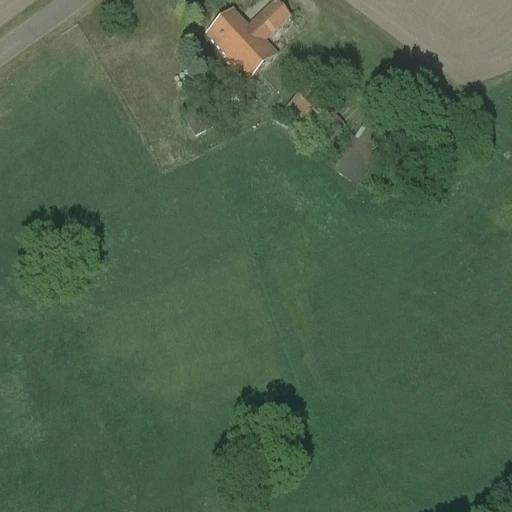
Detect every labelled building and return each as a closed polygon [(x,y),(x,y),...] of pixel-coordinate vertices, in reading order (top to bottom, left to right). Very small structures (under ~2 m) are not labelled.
[(274,4),(249,28),(248,30),(232,14),(206,39),(225,60),(224,64),(246,87),(278,58),(265,44),(290,21),(274,4)] [(346,129),(335,119),(339,115),(313,85),(281,117),(309,146),(317,138),(327,148),(346,129)] [(195,142),(218,130),(211,115),(200,120),(196,113),(183,119),(195,142)] [(372,152),(380,142),(363,128),(355,138),(372,152)] [(351,139),(330,171),(358,190),(379,157),(351,139)]
